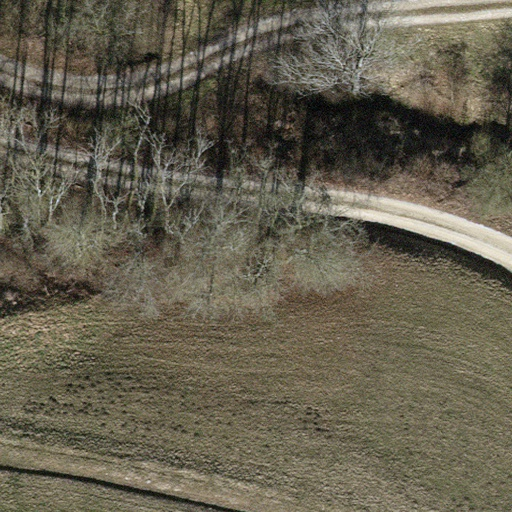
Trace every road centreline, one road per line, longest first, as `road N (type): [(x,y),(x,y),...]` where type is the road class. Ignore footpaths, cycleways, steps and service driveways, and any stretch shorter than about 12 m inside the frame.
road 1 (track): [(511,2),(296,15),(225,37),(176,98),(0,61)]
road 2 (track): [(0,140),(172,182),(406,208),(511,245)]
